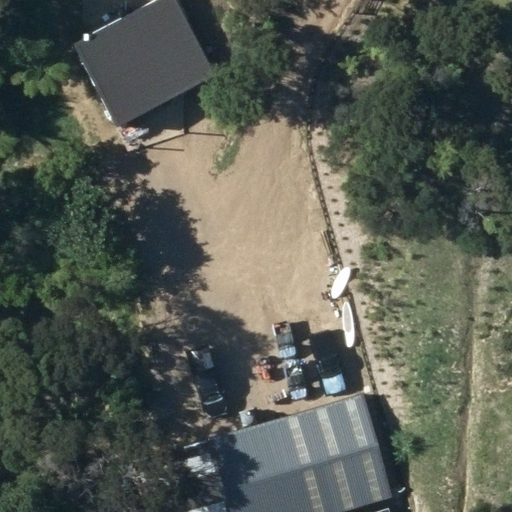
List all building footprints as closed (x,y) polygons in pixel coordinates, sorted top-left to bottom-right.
[(235,108),(180,0),(148,0),(128,11),(122,0),(63,0),(51,7),(88,80),(83,83),(109,131),(118,126),(132,152),(170,142),(235,108)] [(135,189),(103,203),(135,276),(168,264),(135,189)] [(262,452),(219,456),(223,494),(266,491),(262,452)] [(306,453),(268,457),(271,483),(308,480),(306,453)] [(305,511),(304,490),(271,492),(272,511),(305,511)]
